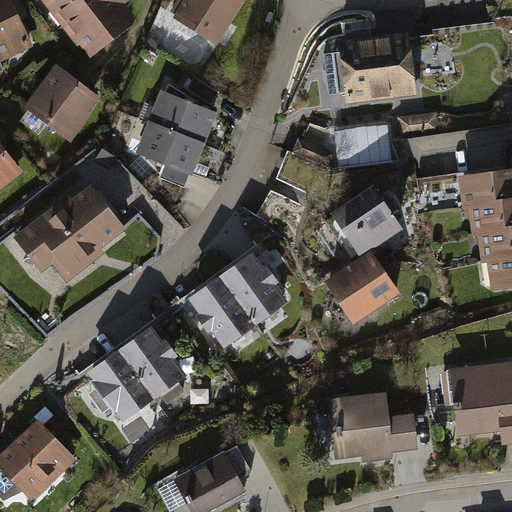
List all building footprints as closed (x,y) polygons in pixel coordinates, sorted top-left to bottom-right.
[(0,0),(0,65),(36,48),(12,0),(0,0)] [(134,27),(137,19),(126,6),(132,0),(40,0),(78,48),(79,47),(90,61),(134,27)] [(186,0),(174,20),(217,47),(247,0),(186,0)] [(419,97),(411,33),(340,42),(348,106),(419,97)] [(90,114),(101,98),(57,65),(24,108),(71,144),(92,116),(90,114)] [(220,94),(195,78),(187,90),(213,106),(220,94)] [(207,145),(218,114),(198,107),(199,103),(169,84),(166,93),(161,91),(150,122),(207,145)] [(438,113),(399,118),(401,138),(441,132),(438,113)] [(207,145),(150,122),(136,155),(142,157),(161,176),(161,179),(185,188),(190,176),(193,178),(207,145)] [(335,154),(299,140),(293,153),(330,167),(335,154)] [(0,192),(24,174),(0,141),(0,192)] [(470,209),(511,201),(511,169),(460,178),(465,209),(470,209)] [(102,250),(127,231),(91,185),(73,200),(70,196),(13,239),(41,275),(53,266),(67,284),(106,254),(102,250)] [(361,259),(404,231),(375,187),(332,216),(361,259)] [(479,235),(511,229),(511,201),(470,209),(475,236),(479,235)] [(487,261),(511,257),(511,229),(479,235),(483,261),(487,261)] [(355,328),(402,295),(373,253),(326,284),(355,328)] [(257,327),(289,304),(276,286),(280,284),(267,266),(264,269),(253,255),(221,278),(257,327)] [(492,293),(511,289),(511,257),(487,261),(492,293)] [(257,327),(221,278),(189,301),(199,316),(197,318),(209,335),(212,333),(225,350),(257,327)] [(155,402),(187,378),(175,361),(178,358),(165,341),(162,343),(152,329),(119,352),(155,402)] [(155,402),(119,352),(87,376),(92,382),(90,384),(116,418),(118,417),(123,425),(155,402)] [(503,447),(511,445),(511,362),(450,370),(458,438),(501,433),(503,447)] [(393,454),(419,451),(415,416),(391,419),(388,394),(328,401),(336,461),(363,458),(363,463),(394,460),(393,454)] [(33,504),(77,461),(39,421),(0,458),(0,498),(4,502),(23,493),(33,504)] [(190,511),(211,511),(247,493),(240,480),(253,473),(238,446),(174,482),(190,511)]
